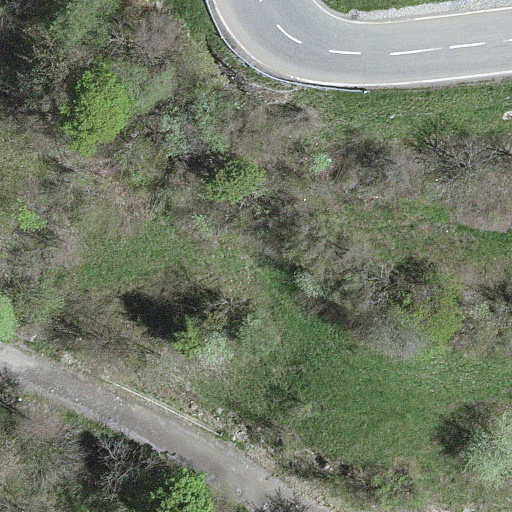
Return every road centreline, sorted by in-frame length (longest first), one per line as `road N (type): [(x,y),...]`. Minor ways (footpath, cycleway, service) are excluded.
road 1 (track): [(310,511),(0,362)]
road 2 (tertiary): [(511,39),(335,50),(290,33),(262,0)]
